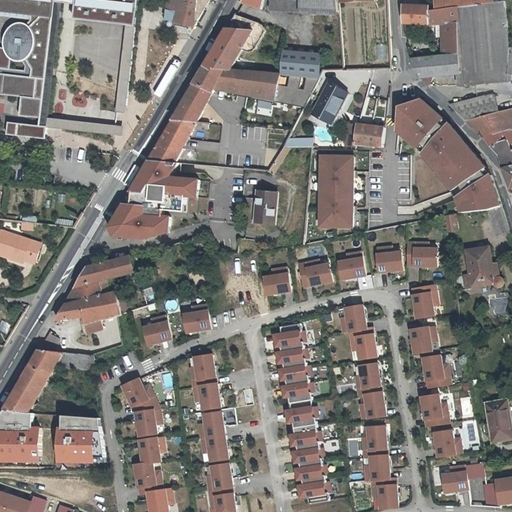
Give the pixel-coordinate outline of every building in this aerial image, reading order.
[(21,61),(26,61),(28,66),(28,71),(0,67),(0,94),(25,97),(22,116),(50,119),(60,35),(63,10),(69,11),(138,21),(141,0),(28,0),(35,1),(34,14),(33,19),(30,23),(29,23),(22,23),(16,26),(14,28),(11,30),(9,33),(8,35),(7,40),(7,44),(8,48),(9,51),(12,55),(17,59),(21,61)] [(28,0),(0,0),(0,10),(26,14),(31,14),(34,14),(35,1),(28,0)] [(199,21),(198,0),(168,0),(167,23),(195,29),(197,25),(199,21)] [(198,0),(199,21),(211,0),(198,0)] [(264,0),(244,0),(243,3),(262,9),(264,0)] [(301,11),(301,0),(271,0),(271,10),(301,12),(301,11)] [(340,13),(339,3),(339,0),(301,0),(301,11),(340,13)] [(436,0),(437,10),(461,7),(496,3),(495,0),(436,0)] [(511,73),(511,48),(510,48),(505,2),(500,2),(496,3),(461,7),(437,10),(430,11),(430,24),(442,23),(444,57),(413,60),(423,78),(431,77),(431,74),(461,72),(463,86),(510,82),(509,74),(511,74),(511,73)] [(430,24),(430,11),(430,7),(405,6),(406,23),(411,23),(430,24)] [(264,31),(255,31),(258,21),(236,14),(227,29),(205,67),(232,71),(233,69),(247,44),(257,49),(266,33),(264,31)] [(258,21),(255,31),(264,31),(265,29),(264,26),(263,24),(262,24),(262,23),(261,22),(260,22),(259,22),(258,21)] [(278,96),(308,102),(322,70),(323,54),(285,51),(282,73),(278,96)] [(266,72),(267,64),(257,63),(255,71),(266,72)] [(205,67),(151,160),(177,162),(184,149),(198,123),(211,125),(211,118),(201,117),(205,110),(218,85),(260,92),(278,96),(282,73),(266,72),(233,69),(232,71),(205,67)] [(348,93),(330,83),(313,114),(331,124),(348,93)] [(509,130),(511,129),(511,108),(500,112),(494,94),(471,100),(471,102),(452,107),(482,137),(485,137),(509,130)] [(490,210),(503,207),(490,172),(460,136),(451,125),(423,100),(402,107),(399,131),(425,154),(455,190),(460,186),(465,193),(458,198),(464,213),(490,210)] [(273,115),(273,101),(259,101),(258,114),(273,115)] [(356,145),(384,148),(386,128),(359,125),(359,124),(348,123),(345,146),(356,147),(356,145)] [(50,127),(21,124),(20,137),(41,139),(42,131),(49,132),(50,127)] [(511,129),(509,130),(485,137),(488,144),(500,156),(504,168),(511,166),(511,129)] [(107,148),(107,132),(74,132),(74,148),(107,148)] [(313,138),(290,138),(285,147),(291,147),(313,147),(313,138)] [(285,147),(271,171),(274,173),(291,147),(285,147)] [(323,227),(355,227),(356,157),(324,157),(323,227)] [(177,162),(151,160),(139,179),(116,219),(111,228),(118,237),(149,238),(173,232),(174,217),(167,217),(167,210),(188,212),(190,196),(202,196),(203,180),(171,177),(179,162),(177,162)] [(277,225),(279,192),(258,191),(255,224),(277,225)] [(13,203),(22,204),(23,194),(14,193),(13,203)] [(503,207),(490,210),(494,222),(498,237),(511,233),(503,207)] [(457,214),(454,214),(444,216),(446,231),(459,229),(457,214)] [(0,236),(0,252),(24,261),(36,265),(43,246),(32,242),(2,232),(0,236)] [(429,242),(409,242),(409,265),(438,266),(438,248),(429,248),(429,242)] [(393,245),(378,247),(380,272),(404,269),(402,251),(393,252),(393,245)] [(495,271),(490,247),(467,251),(471,275),(464,276),(467,289),(496,284),(496,285),(497,286),(499,288),(501,288),(503,287),(504,287),(506,283),(506,281),(505,279),(503,278),(501,277),(499,270),(495,271)] [(349,260),(340,262),(344,279),(367,275),(362,251),(348,253),(349,260)] [(0,255),(24,264),(24,261),(0,252),(0,255)] [(100,281),(136,272),(132,256),(87,268),(66,306),(104,296),(100,281)] [(319,260),(300,264),(305,287),(334,281),(330,264),(321,266),(319,260)] [(288,267),(273,269),(274,276),(266,277),(269,295),(292,291),(288,267)] [(437,284),(413,288),(418,317),(436,314),(434,305),(440,304),(437,284)] [(66,306),(58,321),(85,317),(86,326),(133,311),(127,289),(104,296),(66,306)] [(194,313),(186,315),(189,332),(212,329),(208,305),(193,307),(194,313)] [(364,305),(347,308),(348,317),(342,318),(344,332),(350,331),(368,328),(364,305)] [(240,309),(230,311),(232,319),(242,316),(240,309)] [(167,316),(153,319),(154,326),(146,328),(150,345),(173,340),(167,316)] [(0,327),(0,329),(8,333),(12,324),(3,321),(0,327)] [(302,324),(283,327),(284,334),(277,335),(279,346),(283,345),(284,351),(306,348),(305,342),(307,341),(306,331),(304,331),(302,324)] [(436,326),(412,329),(416,353),(434,350),(432,341),(439,340),(436,326)] [(368,328),(350,331),(354,351),(359,350),(360,359),(378,356),(374,327),(368,328)] [(306,348),(284,351),(280,352),(282,363),(286,362),(287,368),(309,364),(308,358),(310,358),(308,347),(306,348)] [(31,412),(34,407),(57,366),(77,369),(77,368),(93,369),(91,355),(41,350),(6,409),(31,412)] [(214,355),(196,358),(198,367),(191,368),(194,388),(219,384),(214,355)] [(443,355),(425,358),(429,387),(453,383),(450,364),(444,364),(443,355)] [(378,363),(361,366),(362,375),(357,376),(360,396),(366,395),(383,392),(378,363)] [(309,364),(287,368),(283,369),(284,380),(289,379),(290,385),(312,381),(311,375),(313,375),(311,364),(309,364)] [(140,379),(124,387),(134,407),(136,406),(137,413),(161,409),(150,385),(145,388),(140,379)] [(312,381),(290,385),(285,385),(287,396),(291,395),(292,402),(311,399),(314,398),(313,392),(316,391),(314,381),(312,381)] [(219,384),(194,388),(197,402),(203,401),(204,410),(207,409),(219,408),(222,407),(219,384)] [(383,392),(366,395),(367,403),(361,404),(363,418),(388,415),(384,392),(383,392)] [(441,394),(423,397),(428,426),(451,422),(448,403),(443,403),(441,394)] [(311,399),(292,402),(294,409),(289,410),(291,421),(295,420),(296,427),(319,423),(317,417),(319,416),(318,405),(312,406),(311,399)] [(507,400),(487,403),(494,442),(511,439),(511,418),(511,419),(510,419),(507,400)] [(31,412),(6,409),(0,420),(0,471),(23,472),(22,458),(4,453),(18,426),(59,429),(58,415),(31,412)] [(161,409),(137,413),(141,436),(158,433),(157,425),(163,424),(161,409)] [(220,412),(208,414),(205,415),(206,423),(200,424),(202,439),(227,435),(223,412),(220,412)] [(101,418),(63,414),(61,461),(108,462),(101,418)] [(319,423),(296,427),(297,433),(293,433),(295,444),(299,444),(322,440),(324,440),(322,429),(320,429),(319,423)] [(388,426),(369,428),(370,437),(364,438),(366,457),(378,456),(390,455),(388,426)] [(454,430),(436,433),(440,456),(464,452),(462,438),(456,438),(454,430)] [(227,435),(202,439),(205,454),(211,453),(212,461),(216,461),(227,459),(230,458),(227,435)] [(165,437),(141,441),(144,464),(154,463),(162,461),(161,453),(167,452),(165,437)] [(322,440),(299,444),(300,450),(296,450),(298,461),(302,461),(324,457),(326,457),(325,445),(323,446),(322,440)] [(390,455),(378,456),(379,464),(366,465),(367,480),(374,479),(392,478),(390,455)] [(324,457),(302,461),(303,467),(299,468),(300,478),(305,478),(327,474),(329,473),(327,462),(325,463),(324,457)] [(484,462),(452,467),(453,473),(445,474),(447,492),(470,488),(469,478),(486,475),(484,462)] [(154,463),(144,464),(136,465),(141,494),(149,493),(164,491),(161,471),(156,472),(154,463)] [(228,464),(216,466),(213,466),(215,475),(208,476),(210,490),(235,487),(231,463),(228,464)] [(327,474),(305,478),(306,484),(301,484),(303,495),(310,494),(312,502),(332,499),(330,491),(332,491),(330,480),(329,480),(327,474)] [(392,478),(374,479),(375,499),(381,498),(382,507),(400,506),(398,478),(392,478)] [(498,481),(485,483),(488,505),(489,505),(502,506),(501,503),(511,501),(511,480),(510,481),(509,478),(498,480),(498,481)] [(238,511),(235,487),(210,490),(213,510),(219,509),(219,511),(238,511)] [(164,491),(149,493),(151,511),(170,511),(169,505),(176,504),(173,489),(164,491)] [(3,494),(0,492),(0,511),(43,511),(47,501),(34,496),(32,503),(21,499),(20,503),(2,497),(3,494)]
